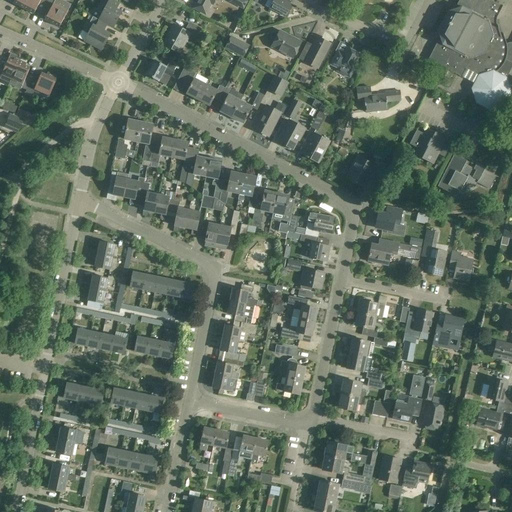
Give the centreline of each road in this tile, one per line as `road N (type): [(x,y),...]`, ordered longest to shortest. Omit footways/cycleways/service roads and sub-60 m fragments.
road 1 (residential): [(118,82),(344,198),(355,222),(343,279)]
road 2 (unclassified): [(17,511),(78,202)]
road 3 (residential): [(190,402),(213,273),(78,202)]
road 4 (residential): [(343,279),(317,416)]
road 5 (residential): [(118,82),(0,31)]
road 6 (residential): [(190,402),(310,423)]
